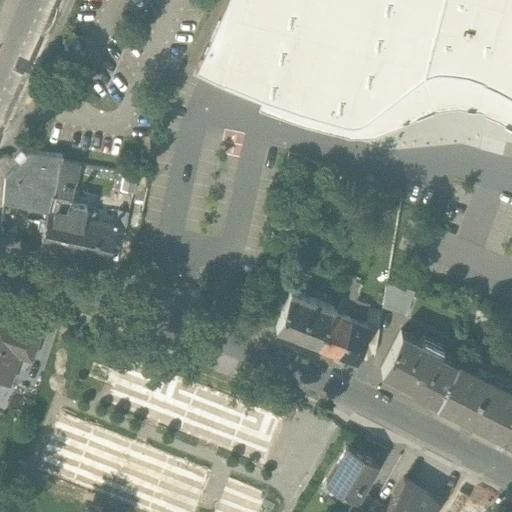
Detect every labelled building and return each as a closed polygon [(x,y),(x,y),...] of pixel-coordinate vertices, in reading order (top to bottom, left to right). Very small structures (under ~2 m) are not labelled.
[(511,0),(225,0),(195,69),(223,82),(262,98),(302,112),(345,124),(352,125),(359,124),(366,120),(394,98),(423,76),(427,74),(432,72),(439,71),(466,74),(496,85),(511,94),(511,0)] [(60,162),(26,157),(4,179),(2,201),(48,211),(60,162)] [(48,211),(45,223),(40,222),(38,229),(44,231),(41,247),(76,255),(84,218),(65,215),(77,165),(60,162),(48,211)] [(112,224),(84,218),(76,255),(107,265),(111,244),(116,223),(112,222),(112,224)] [(126,222),(116,220),(116,223),(111,244),(121,246),(126,222)] [(412,291),(386,282),(382,306),(405,313),(412,291)] [(333,307),(290,291),(275,329),(318,346),(331,311),(333,307)] [(337,313),(331,311),(318,346),(336,353),(349,318),(353,306),(341,301),(337,313)] [(366,305),(355,301),(353,306),(349,318),(354,320),(355,316),(361,318),(366,305)] [(354,320),(349,318),(336,353),(354,359),(367,325),(354,320)] [(40,336),(0,321),(0,381),(9,385),(19,357),(31,361),(40,336)] [(420,341),(400,331),(380,370),(440,401),(460,362),(440,352),(441,347),(423,338),(420,341)] [(511,388),(460,362),(440,401),(507,436),(511,425),(511,388)] [(377,463),(347,445),(325,481),(341,491),(341,492),(351,498),(355,500),(360,491),(363,485),(362,485),(369,474),(370,475),(377,463)] [(385,506),(381,511),(432,511),(439,501),(402,479),(385,506)] [(360,491),(355,500),(351,498),(344,510),(347,511),(368,511),(376,500),(360,491)] [(461,511),(492,511),(488,510),(489,507),(469,497),(461,511)] [(368,511),(381,511),(385,506),(376,500),(368,511)]
